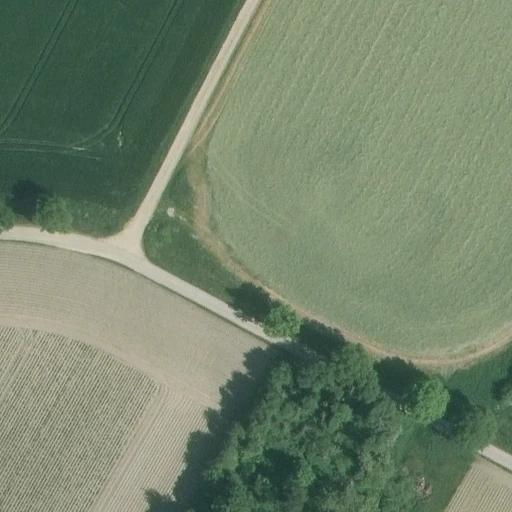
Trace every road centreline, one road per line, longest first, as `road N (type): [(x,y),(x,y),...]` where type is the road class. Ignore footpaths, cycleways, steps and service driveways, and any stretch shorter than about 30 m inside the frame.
road 1 (track): [(0,232),(108,247),(511,460)]
road 2 (track): [(128,257),(259,0)]
